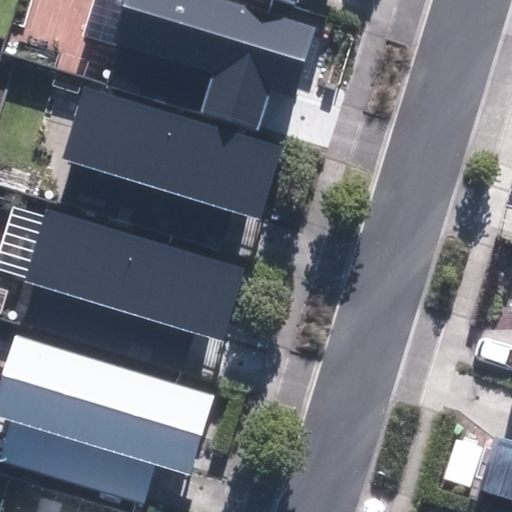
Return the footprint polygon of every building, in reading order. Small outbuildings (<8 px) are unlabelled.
[(206,122),(267,141),(279,103),(294,108),(317,35),(205,0),(134,0),(119,53),(218,85),(206,122)] [(288,155),(91,92),(70,158),(267,221),(288,155)] [(53,212),(28,282),(226,345),(249,274),(53,212)] [(184,511),(220,401),(18,337),(0,400),(0,420),(15,424),(3,465),(161,511),(184,511)] [(511,443),(498,440),(482,497),(511,506),(511,443)]
